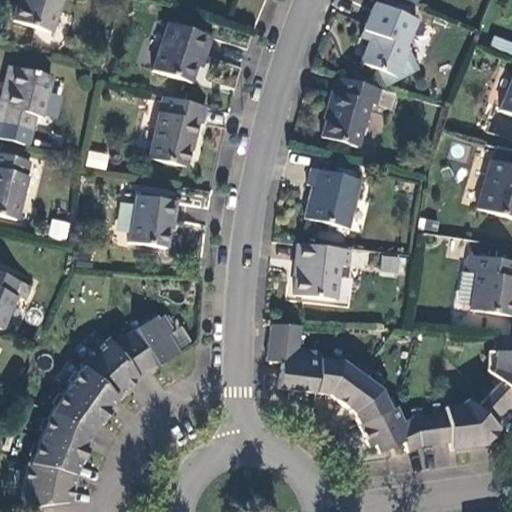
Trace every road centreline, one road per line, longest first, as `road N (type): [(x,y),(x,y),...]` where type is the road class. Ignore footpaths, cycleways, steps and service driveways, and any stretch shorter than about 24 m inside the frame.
road 1 (residential): [(310,0),(267,133),(253,210),(238,449)]
road 2 (residential): [(511,484),(322,508)]
